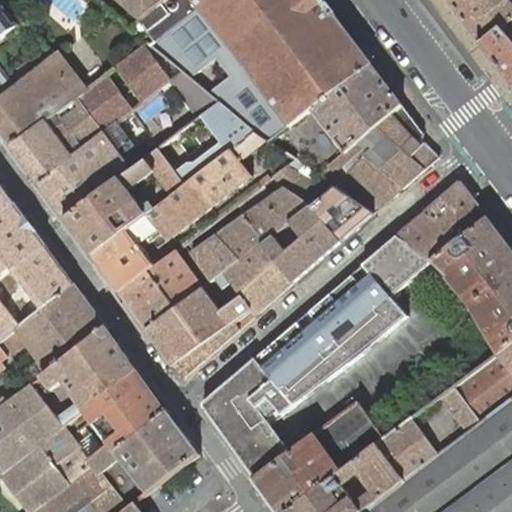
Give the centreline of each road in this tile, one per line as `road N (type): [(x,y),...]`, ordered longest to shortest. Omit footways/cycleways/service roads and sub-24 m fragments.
road 1 (residential): [(491,137),(181,403)]
road 2 (residential): [(0,161),(181,403)]
road 3 (secondary): [(491,137),(386,0)]
road 4 (residential): [(181,403),(257,506)]
